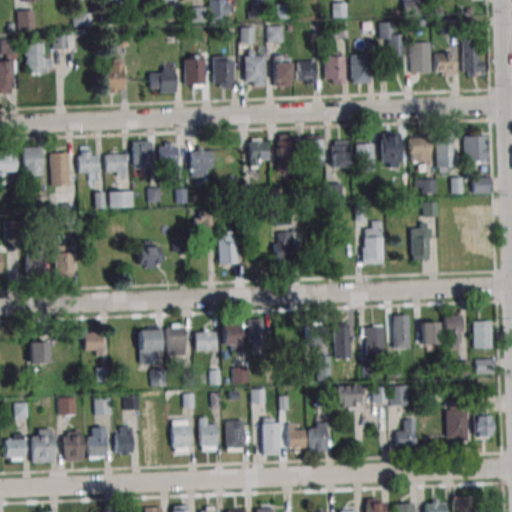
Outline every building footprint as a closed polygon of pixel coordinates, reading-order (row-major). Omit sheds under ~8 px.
[(228,0),(207,0),(208,21),(228,21),(228,0)] [(417,14),(417,0),(401,0),(401,14),(417,14)] [(204,21),(203,7),(190,9),(192,22),(204,21)] [(33,10),(16,10),(16,29),(33,29),(33,10)] [(91,13),(71,13),(71,27),(91,27),(91,13)] [(331,38),(345,38),(345,21),(331,21),(331,38)] [(387,65),(401,65),(401,31),(392,31),(392,22),(377,22),(377,41),(387,41),(387,65)] [(280,42),(280,25),(266,25),(266,42),(280,42)] [(238,42),(252,43),(252,28),(239,27),(238,42)] [(73,34),(51,34),(51,48),(73,48),(73,34)] [(124,34),(113,35),(114,46),(125,45),(124,34)] [(14,39),(0,39),(0,56),(0,61),(0,93),(10,93),(9,59),(15,59),(14,39)] [(461,74),(480,74),(480,40),(461,40),(461,74)] [(41,54),(41,42),(24,42),(24,72),(49,72),(49,54),(41,54)] [(428,72),(428,42),(409,42),(409,72),(428,72)] [(322,83),(342,83),(342,52),(322,52),(322,83)] [(452,52),(433,52),(433,74),(452,74),(452,52)] [(349,55),(367,55),(368,83),(349,83),(349,55)] [(212,58),(230,57),(231,85),(213,86),(212,58)] [(244,58),(262,58),(263,86),(244,86),(244,58)] [(271,59),(290,58),(290,86),(272,87),(271,59)] [(101,92),(122,92),(122,60),(110,60),(110,69),(101,69),(101,92)] [(183,61),(201,60),(202,88),(184,89),(183,61)] [(296,84),(313,84),(313,61),(296,61),(296,84)] [(149,68),(149,92),(174,92),(174,68),(149,68)] [(379,133),(379,166),(398,166),(398,132),(379,133)] [(293,134),(276,134),(276,172),(293,172),(293,134)] [(321,135),(304,135),(304,163),(321,163),(321,135)] [(485,136),(463,136),(463,162),(485,162),(485,136)] [(408,162),(428,162),(428,137),(408,137),(408,162)] [(435,172),(451,172),(451,137),(435,137),(435,172)] [(257,165),(257,160),(266,160),(266,139),(248,139),(248,165),(257,165)] [(330,165),(348,165),(348,140),(330,140),(330,165)] [(132,142),(150,142),(151,170),(132,170),(132,142)] [(176,142),(159,142),(159,170),(176,170),(176,142)] [(372,143),(355,143),(355,172),(372,172),(372,143)] [(21,148),(39,148),(40,176),(22,176),(21,148)] [(211,149),(191,149),(191,177),(211,177),(211,149)] [(77,151),(77,172),(97,172),(97,151),(77,151)] [(13,153),(0,153),(0,184),(3,184),(3,172),(13,172),(13,153)] [(48,154),(66,153),(67,186),(49,186),(48,154)] [(125,154),(104,154),(104,176),(125,176),(125,154)] [(489,178),(471,178),(471,192),(489,192),(489,178)] [(414,179),(414,193),(433,193),(433,179),(414,179)] [(131,207),(131,191),(107,191),(107,207),(131,207)] [(421,216),(435,216),(435,202),(421,202),(421,216)] [(194,211),(194,233),(213,233),(213,211),(194,211)] [(381,263),(381,220),(370,220),(370,230),(360,230),(360,263),(381,263)] [(428,260),(427,223),(409,223),(410,260),(428,260)] [(235,263),(235,232),(217,232),(217,263),(235,263)] [(272,232),(272,263),(291,263),(291,232),(272,232)] [(158,268),(158,241),(136,241),(136,268),(158,268)] [(460,314),(443,314),(443,344),(460,344),(460,314)] [(391,349),(406,349),(406,315),(391,315),(391,349)] [(246,349),(262,349),(262,319),(246,319),(246,349)] [(470,322),(489,321),(489,349),(471,350),(470,322)] [(416,322),(416,346),(436,346),(436,322),(416,322)] [(238,346),(238,324),(220,324),(220,346),(238,346)] [(322,345),(322,324),(304,324),(304,345),(322,345)] [(332,357),(348,357),(348,324),(332,324),(332,357)] [(183,356),(183,327),(165,327),(165,356),(183,356)] [(159,364),(159,328),(137,328),(137,364),(159,364)] [(363,328),(382,328),(382,356),(364,356),(363,328)] [(214,351),(214,331),(193,331),(193,351),(214,351)] [(101,333),(82,333),(82,354),(101,354),(101,333)] [(27,363),(46,363),(46,341),(27,341),(27,363)] [(317,380),(329,380),(329,355),(317,355),(317,380)] [(474,359),(474,372),(493,372),(493,359),(474,359)] [(357,385),(338,385),(338,406),(357,406),(357,385)] [(405,405),(405,385),(387,385),(387,405),(405,405)] [(370,387),(370,403),(385,403),(385,387),(370,387)] [(74,398),(57,398),(57,415),(74,415),(74,398)] [(109,398),(93,398),(93,415),(109,415),(109,398)] [(26,416),(24,402),(13,404),(14,418),(26,416)] [(444,443),(465,443),(465,410),(444,410),(444,443)] [(472,416),(472,438),(490,438),(490,416),(472,416)] [(215,450),(215,423),(208,423),(208,418),(197,418),(197,450),(215,450)] [(277,454),(277,418),(259,418),(259,454),(277,454)] [(187,452),(187,420),(170,420),(170,452),(187,452)] [(242,449),(242,420),(225,420),(225,449),(242,449)] [(413,420),(403,420),(403,429),(395,429),(395,447),(413,447),(413,420)] [(324,451),(324,422),(308,422),(308,451),(324,451)] [(304,452),(304,424),(285,424),(285,452),(304,452)] [(130,455),(130,426),(113,426),(113,455),(130,455)] [(86,427),(86,459),(104,459),(104,427),(86,427)] [(29,463),(51,463),(51,429),(29,429),(29,463)] [(82,431),(61,431),(61,461),(82,461),(82,431)] [(23,434),(3,434),(3,461),(23,461),(23,434)] [(451,511),(451,498),(469,497),(469,511),(451,511)] [(364,511),(382,511),(382,498),(365,498),(364,511)] [(443,511),(444,500),(424,500),(423,511),(443,511)] [(393,511),(412,511),(412,502),(394,502),(393,511)]
